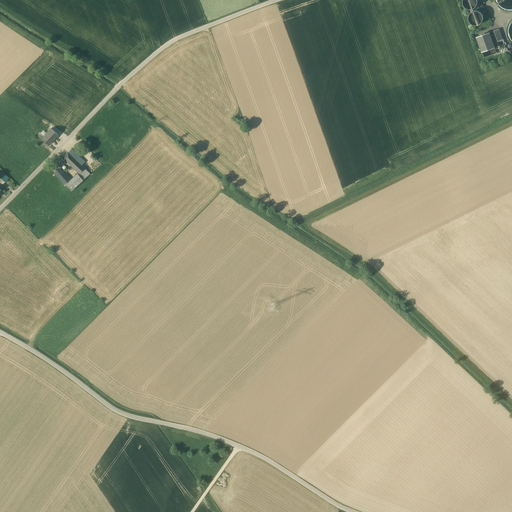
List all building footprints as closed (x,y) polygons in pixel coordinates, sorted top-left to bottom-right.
[(499,28),(494,30),(501,50),(506,48),(499,28)] [(490,32),(476,37),(484,59),(498,54),(490,32)] [(51,128),(43,136),(41,133),(38,136),(45,142),(48,145),(58,135),(51,128)] [(77,160),(68,152),(62,158),(65,161),(66,160),(70,164),(77,160)] [(59,156),(50,165),(56,171),(58,168),(65,161),(62,158),(59,156)] [(77,160),(70,164),(78,173),(82,170),(84,168),(77,160)] [(69,181),(58,168),(56,171),(55,171),(66,184),(69,181)] [(78,173),(78,174),(83,180),(87,176),(82,170),(78,173)] [(83,180),(78,174),(69,181),(66,184),(71,191),(83,180)]
